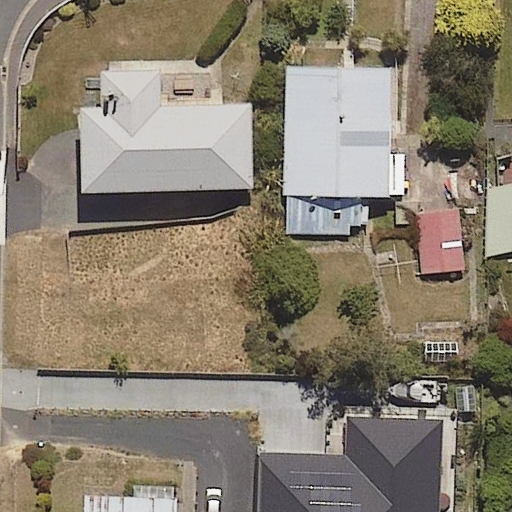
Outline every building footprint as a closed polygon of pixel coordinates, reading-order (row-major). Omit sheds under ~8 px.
[(393,153),(391,60),(282,62),(286,231),(371,229),(371,195),(407,195),(406,153),(393,153)] [(257,102),(160,104),(159,69),(105,70),(106,105),(77,106),(78,190),(259,186),(257,102)] [(464,270),(459,209),(419,212),(423,273),(464,270)] [(333,407),(334,448),(254,449),(255,511),(457,511),(455,405),(333,407)] [(177,511),(177,491),(82,493),(81,511),(177,511)]
